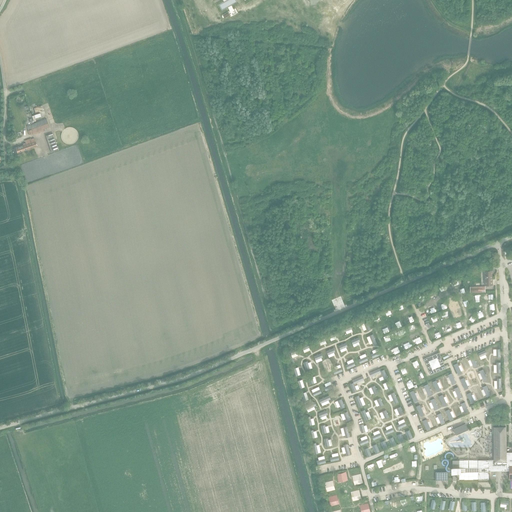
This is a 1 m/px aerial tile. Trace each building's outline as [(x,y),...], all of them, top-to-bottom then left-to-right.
[(46,118),(26,125),(29,134),(32,133),(34,134),(44,130),(43,128),(49,126),(46,118)] [(45,135),(51,152),(58,150),(52,133),(45,135)] [(34,137),(30,139),(29,138),(24,140),(25,144),(15,147),(17,152),(36,146),(34,137)] [(485,285),(492,285),(492,270),(484,270),(485,285)] [(363,320),(355,323),(357,327),(364,324),(367,332),(371,330),(367,323),(364,324),(363,320)] [(299,353),(297,349),(290,352),(291,355),(287,357),(290,365),(294,363),(291,356),(299,353)] [(439,352),(423,359),(428,370),(430,374),(445,368),(439,352)] [(477,366),(473,357),(469,358),(473,368),(477,366)] [(379,367),(369,372),(371,375),(381,371),(384,378),(387,376),(384,368),(380,369),(379,367)] [(364,378),(362,375),(352,379),(353,381),(349,383),(353,391),(357,390),(353,382),(364,378)] [(468,389),(463,379),(460,380),(464,390),(468,389)] [(486,386),(482,388),(486,398),(490,396),(486,386)] [(474,403),(470,393),(466,395),(471,405),(474,403)] [(459,425),(453,428),(456,434),(467,429),(465,423),(459,425)] [(488,459),(452,460),(452,480),(489,479),(488,471),(509,471),(509,479),(511,478),(511,453),(506,454),(506,426),(493,426),(494,460),(488,460),(488,459)] [(447,471),(435,471),(435,480),(448,480),(447,471)] [(336,474),(338,482),(348,480),(346,472),(336,474)] [(361,474),(352,476),(354,485),(363,483),(361,474)] [(327,492),(335,490),(333,481),(324,483),(327,492)] [(361,499),(359,490),(350,492),(353,501),(361,499)] [(331,507),(339,504),(337,495),(328,497),(331,507)] [(370,511),(368,503),(359,505),(361,511),(370,511)]
